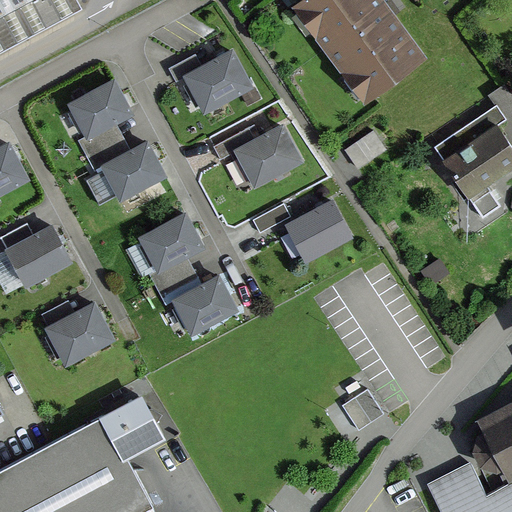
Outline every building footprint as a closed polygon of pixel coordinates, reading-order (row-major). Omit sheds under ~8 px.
[(0,0),(0,51),(80,9),(75,0),(0,0)] [(390,18),(392,16),(382,3),(380,5),(376,0),(304,0),(301,2),(320,28),(314,32),(346,75),(341,78),(356,98),(367,90),(370,95),(419,58),(390,18)] [(207,102),(247,80),(230,48),(190,70),(207,102)] [(123,80),(69,104),(87,142),(140,118),(123,80)] [(504,120),(511,115),(511,100),(502,86),(487,96),(504,120)] [(484,184),(511,165),(511,151),(494,125),(479,135),(470,121),(432,147),(470,204),(488,191),(484,184)] [(280,127),(254,141),(236,151),(253,184),(298,160),(280,127)] [(236,151),(254,141),(246,128),(211,147),(218,160),(236,151)] [(343,150),(356,168),(383,149),(371,131),(343,150)] [(157,141),(104,165),(121,203),(175,179),(157,141)] [(0,188),(23,176),(6,145),(0,147),(0,188)] [(348,235),(330,202),(286,226),(304,259),(348,235)] [(288,217),(281,204),(251,220),(258,233),(288,217)] [(196,210),(142,234),(159,272),(213,248),(196,210)] [(50,227),(32,237),(25,223),(0,236),(0,253),(6,251),(23,284),(68,260),(50,227)] [(429,284),(445,273),(437,260),(420,272),(429,284)] [(232,274),(178,299),(196,337),(249,312),(232,274)] [(70,358),(111,336),(92,301),(51,323),(70,358)] [(368,387),(355,396),(371,421),(384,413),(368,387)] [(102,415),(0,469),(0,511),(153,511),(123,454),(158,436),(138,398),(103,417),(102,415)] [(511,418),(493,428),(498,437),(492,440),(488,454),(495,468),(509,472),(511,470),(511,418)] [(511,511),(511,492),(498,499),(478,461),(429,485),(442,511),(511,511)]
